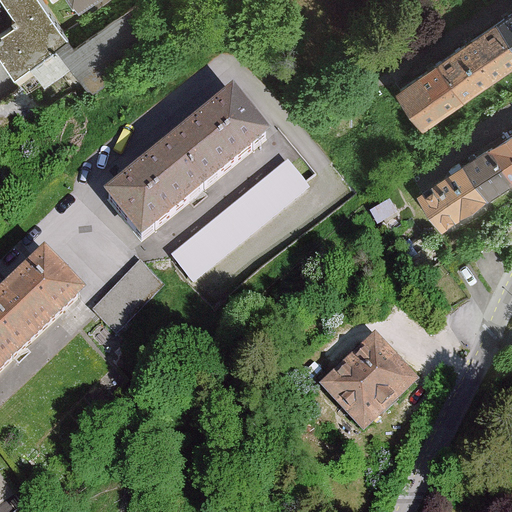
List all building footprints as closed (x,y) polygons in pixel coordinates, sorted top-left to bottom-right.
[(68,36),(43,0),(0,0),(0,49),(15,72),(32,60),(68,36)] [(172,36),(145,0),(139,0),(75,46),(68,36),(32,60),(48,82),(71,66),(92,94),(172,36)] [(511,71),(511,16),(507,20),(466,49),(431,72),(396,96),(422,134),(511,71)] [(21,89),(0,102),(0,140),(38,115),(21,89)] [(131,171),(103,194),(142,242),(267,138),(228,91),(204,111),(131,171)] [(511,188),(511,135),(498,145),(474,161),(457,172),(416,199),(441,235),(511,188)] [(288,159),(171,254),(194,282),(311,187),(306,181),(288,159)] [(0,372),(84,294),(44,252),(18,276),(0,292),(0,507),(1,507),(0,506),(0,372)] [(164,286),(140,262),(92,310),(117,334),(164,286)] [(419,377),(375,331),(319,383),(363,430),(419,377)]
